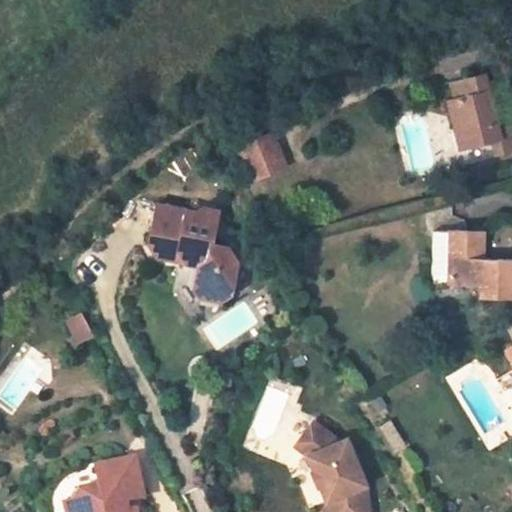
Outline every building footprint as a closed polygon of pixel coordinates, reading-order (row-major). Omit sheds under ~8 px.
[(455,96),(448,98),(461,148),(491,140),(495,154),(511,149),(511,125),(498,129),(484,73),(451,81),(455,96)] [(266,137),(235,149),(247,182),(278,170),(266,137)] [(199,294),(219,299),(230,293),(237,259),(227,243),(212,240),(220,207),(204,204),(197,208),(157,200),(147,240),(155,253),(166,255),(178,247),(185,259),(198,262),(192,284),(199,294)] [(482,232),(451,231),(448,282),(480,284),(480,297),(511,297),(511,260),(481,259),(482,232)] [(81,312),(65,318),(76,344),(91,337),(81,312)] [(331,439),(308,417),(288,435),(306,453),(312,467),(309,469),(315,482),(318,481),(324,495),(325,511),(366,511),(364,484),(345,438),(334,442),(331,439)] [(145,499),(136,459),(96,468),(100,485),(80,490),(71,502),(62,504),(64,511),(136,511),(132,511),(126,511),(125,503),(145,499)]
